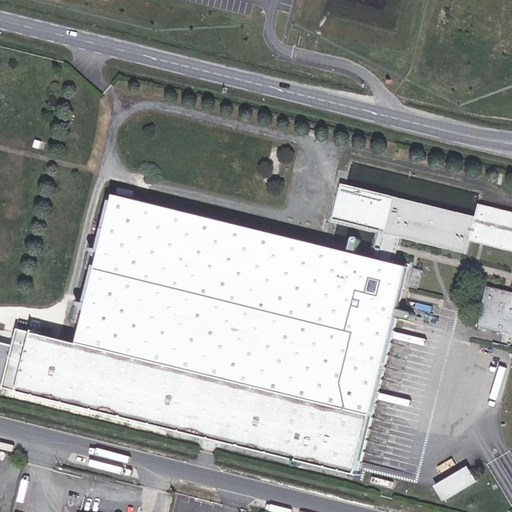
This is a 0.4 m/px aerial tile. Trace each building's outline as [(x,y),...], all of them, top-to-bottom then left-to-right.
[(0,266),(8,268),(39,130),(0,122),(0,266)] [(402,190),(401,195),(419,199),(421,191),(416,190),(418,183),(396,178),(396,176),(382,172),(381,178),(382,178),(381,185),(402,190)] [(348,251),(115,194),(80,343),(18,329),(4,388),(367,474),(403,319),(415,321),(418,319),(419,316),(418,312),(405,309),(415,266),(398,263),(401,252),(403,244),(406,232),(466,246),(470,232),(511,243),(511,211),(479,202),(475,218),(340,185),(334,212),(387,224),(380,258),(358,253),(360,242),(358,238),(354,237),(351,240),(348,251)] [(511,270),(479,263),(403,244),(401,252),(507,279),(505,288),(511,289),(511,270)] [(422,289),(427,271),(420,269),(415,287),(422,289)] [(463,301),(466,289),(441,283),(438,295),(463,301)] [(501,329),(511,332),(511,289),(505,288),(484,283),(473,330),(499,336),(501,329)] [(491,471),(481,458),(451,482),(461,495),(491,471)]
